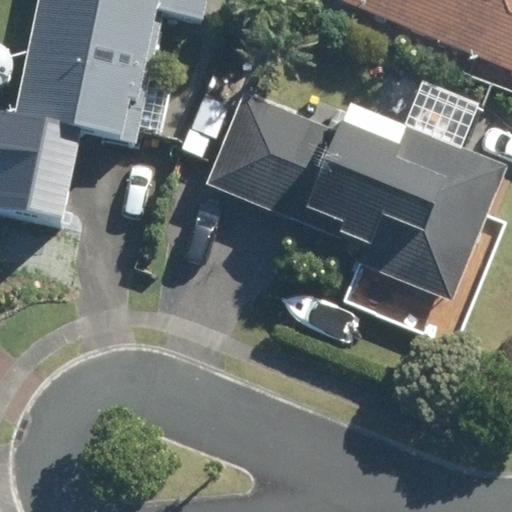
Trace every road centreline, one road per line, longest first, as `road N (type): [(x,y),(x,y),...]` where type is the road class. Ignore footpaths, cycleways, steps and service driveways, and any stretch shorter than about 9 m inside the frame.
road 1 (residential): [(53,438),(86,392),(143,383),(221,410),(382,495)]
road 2 (residential): [(382,495),(511,506)]
